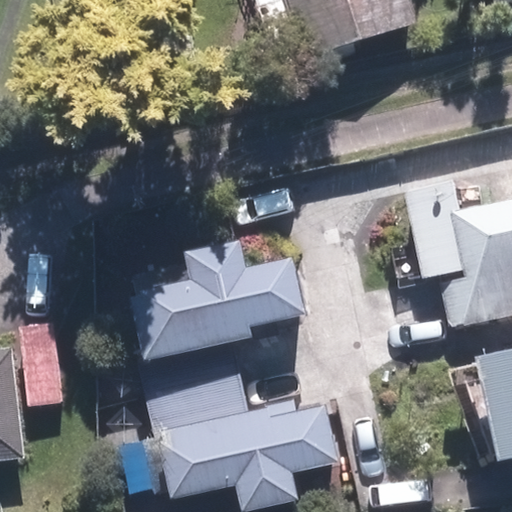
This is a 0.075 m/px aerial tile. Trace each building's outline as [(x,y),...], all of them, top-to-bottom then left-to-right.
[(253,0),(262,25),(272,58),(300,49),(305,61),(310,60),(418,25),(410,0),(253,0)] [(511,196),(468,207),(461,179),(412,190),(431,274),(443,272),(454,325),(511,313),(511,343),(490,348),(511,453),(511,196)] [(154,393),(247,373),(241,338),(263,334),(261,323),(317,312),(306,256),(291,259),(258,266),(252,239),(200,248),(197,248),(200,266),(203,276),(142,289),(155,356),(148,357),(154,393)] [(0,349),(0,457),(26,455),(15,348),(0,349)] [(247,373),(154,393),(163,436),(173,434),(183,494),(249,481),(255,508),(309,497),(304,469),(349,459),(338,402),(301,410),(300,399),(255,409),(254,406),(247,373)]
